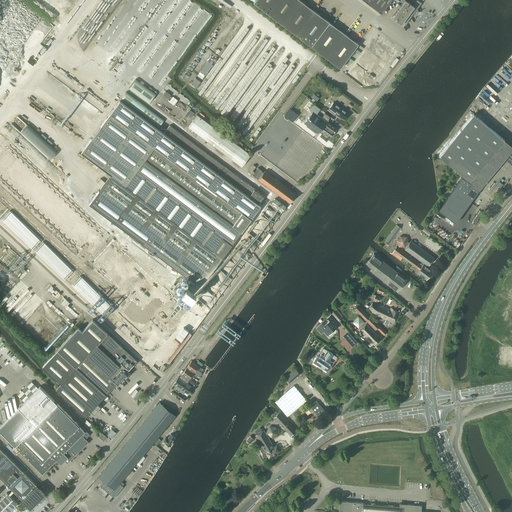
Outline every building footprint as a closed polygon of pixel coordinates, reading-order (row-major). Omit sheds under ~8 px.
[(255,0),(253,3),(297,35),(340,68),(358,44),(315,11),(300,0),(255,0)] [(422,3),(419,0),(418,0),(363,0),(382,13),(391,1),(391,0),(393,0),(394,1),(394,0),(398,0),(402,3),(401,5),(398,3),(396,6),(398,8),(398,9),(392,17),(401,24),(403,21),(406,23),(422,3)] [(375,38),(364,53),(377,62),(382,66),(393,52),(375,38)] [(364,53),(360,58),(378,72),(382,66),(377,62),(364,53)] [(360,58),(356,63),(375,77),(378,72),(360,58)] [(356,63),(352,68),(371,82),(375,77),(356,63)] [(352,68),(348,74),(366,88),(371,82),(352,68)] [(196,78),(192,83),(196,87),(200,82),(196,78)] [(156,94),(136,79),(129,88),(149,103),(156,94)] [(162,95),(165,97),(167,99),(170,94),(166,91),(162,95)] [(126,92),(122,98),(159,126),(164,121),(126,92)] [(314,93),(312,97),(313,98),(312,100),(314,102),(315,100),(316,101),(317,101),(320,97),(318,96),(316,95),(314,93)] [(89,204),(142,243),(191,279),(182,291),(192,298),(227,251),(261,205),(260,204),(265,196),(170,125),(167,129),(162,129),(121,99),(116,106),(109,115),(92,137),(83,149),(81,152),(111,174),(106,182),(101,178),(97,182),(103,186),(101,188),(100,190),(89,204)] [(333,102),(330,107),(336,112),(335,114),(341,119),(343,117),(345,119),(349,114),(333,102)] [(314,104),(310,109),(313,111),(315,113),(317,114),(320,109),(314,104)] [(194,113),(189,109),(186,113),(191,117),(194,113)] [(307,120),(307,121),(312,124),(311,126),(318,132),(322,126),(323,127),(324,127),(322,130),(321,131),(323,133),(324,131),(331,136),(334,133),(325,126),(324,125),(327,121),(326,120),(322,117),(317,114),(315,113),(315,114),(313,112),(312,113),(313,113),(311,114),(309,117),(309,118),(307,120)] [(197,114),(188,126),(198,133),(206,139),(217,148),(225,153),(235,161),(241,166),(242,166),(251,154),(241,147),(243,144),(237,139),(235,142),(197,114)] [(468,120),(439,155),(470,181),(499,146),(468,120)] [(327,121),(324,125),(325,126),(334,133),(337,129),(328,122),(327,121)] [(21,133),(50,160),(57,152),(28,125),(21,133)] [(511,147),(505,141),(500,146),(506,152),(502,157),(505,159),(511,165),(511,147)] [(9,145),(0,155),(0,178),(131,300),(120,313),(141,332),(153,320),(158,325),(138,347),(147,356),(153,349),(154,350),(155,350),(158,347),(158,346),(157,345),(168,334),(164,330),(184,308),(9,145)] [(253,165),(249,171),(257,177),(259,179),(263,173),(261,171),(258,168),(255,172),(253,171),(256,167),(253,165)] [(259,179),(290,203),(296,195),(265,171),(263,173),(259,179)] [(462,177),(447,198),(464,210),(479,189),(462,177)] [(447,198),(438,210),(456,222),(464,210),(447,198)] [(271,203),(282,212),(286,207),(275,199),(271,203)] [(467,207),(465,209),(475,216),(476,214),(467,207)] [(386,239),(390,243),(401,228),(397,225),(386,239)] [(400,236),(397,240),(399,246),(405,247),(408,242),(406,236),(400,236)] [(422,262),(426,265),(426,264),(428,266),(434,257),(411,240),(405,249),(422,262)] [(426,265),(422,262),(421,264),(420,263),(420,264),(397,247),(392,253),(400,259),(402,257),(419,269),(417,272),(418,273),(418,274),(419,276),(421,275),(426,279),(432,271),(425,265),(426,265)] [(372,272),(397,291),(407,279),(374,254),(367,263),(374,269),(372,272)] [(377,303),(378,301),(379,301),(380,297),(375,295),(374,299),(373,301),(369,307),(374,313),(386,319),(384,323),(388,325),(390,321),(393,322),(398,311),(391,308),(390,309),(377,303)] [(354,309),(375,330),(377,328),(384,335),(387,332),(371,317),(370,318),(365,313),(358,305),(354,309)] [(322,323),(317,328),(322,333),(324,331),(327,335),(337,327),(335,325),(337,323),(331,315),(328,318),(330,320),(324,325),(322,323)] [(57,349),(58,350),(43,366),(61,383),(56,389),(86,417),(86,416),(91,411),(94,414),(101,407),(98,404),(106,395),(116,383),(118,385),(128,374),(127,372),(137,361),(107,333),(92,319),(82,331),(78,327),(57,349)] [(379,334),(378,334),(367,323),(360,330),(375,345),(382,337),(379,334)] [(351,335),(348,331),(343,336),(346,340),(351,335)] [(358,342),(355,339),(349,343),(353,347),(358,342)] [(314,359),(313,361),(315,362),(320,366),(319,368),(323,370),(324,368),(328,371),(330,367),(331,366),(329,365),(332,360),(330,359),(333,354),(327,350),(324,348),(321,353),(319,357),(317,356),(314,359)] [(192,361),(190,364),(196,368),(197,367),(203,371),(204,370),(204,369),(199,365),(193,361),(192,361),(192,360),(192,361)] [(190,364),(187,367),(198,375),(200,376),(201,374),(200,374),(202,372),(196,368),(190,364)] [(187,367),(185,370),(191,375),(193,376),(193,377),(194,375),(197,377),(198,375),(187,367)] [(296,368),(285,377),(290,383),(300,374),(296,368)] [(182,374),(180,376),(189,382),(191,378),(193,376),(191,375),(185,370),(182,374)] [(179,377),(170,388),(173,390),(176,386),(181,389),(186,382),(179,377)] [(181,389),(179,392),(179,393),(182,395),(185,392),(189,394),(193,387),(186,382),(181,389)] [(31,383),(18,397),(23,402),(37,389),(31,383)] [(294,385),(275,401),(288,416),(307,400),(294,385)] [(0,425),(0,430),(15,446),(42,474),(56,460),(58,461),(61,464),(68,457),(70,460),(77,452),(77,453),(88,442),(86,439),(81,435),(85,431),(77,424),(40,386),(18,407),(0,425)] [(310,406),(319,417),(326,412),(317,401),(310,406)] [(99,477),(94,482),(100,486),(114,498),(124,486),(123,486),(119,483),(121,481),(152,444),(153,443),(162,432),(176,415),(160,402),(159,402),(98,476),(99,477)] [(276,411),(273,414),(275,416),(274,417),(291,435),(296,430),(279,412),(278,413),(276,411)] [(260,427),(255,431),(257,434),(256,435),(259,441),(263,447),(260,449),(263,454),(262,455),(263,456),(265,457),(268,455),(269,458),(275,454),(280,450),(277,445),(274,447),(269,438),(271,436),(272,436),(277,433),(276,427),(270,427),(267,432),(270,434),(268,436),(264,430),(262,431),(260,427)] [(107,435),(112,438),(116,433),(112,429),(107,435)] [(165,443),(170,446),(175,436),(170,434),(168,439),(165,437),(163,441),(166,443),(165,443)] [(0,448),(0,477),(12,490),(9,494),(10,495),(14,491),(22,499),(20,502),(23,505),(26,503),(31,508),(31,507),(34,504),(38,501),(38,500),(41,497),(45,494),(45,493),(40,489),(39,490),(35,486),(36,486),(36,485),(37,485),(0,448)] [(0,500),(0,511),(9,511),(18,504),(10,496),(8,495),(7,493),(0,500)] [(433,511),(421,511),(422,505),(400,503),(400,506),(374,504),(374,503),(371,503),(371,504),(363,503),(363,502),(341,501),(340,500),(338,511),(333,511),(327,511),(326,511),(433,511)]
